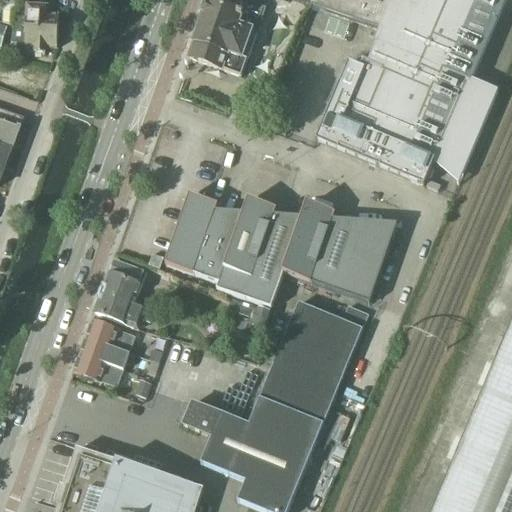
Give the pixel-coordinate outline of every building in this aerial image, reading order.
[(211,0),(189,63),(240,82),(257,36),(251,34),(254,27),(259,29),(265,13),(260,11),(264,0),(263,0),(237,0),(236,3),(228,0),(211,0)] [(346,65),(313,144),(422,190),(432,164),(435,163),(470,83),(473,83),(508,0),(303,0),(302,5),(311,8),(309,11),(376,35),(371,48),(373,50),(363,72),(346,65)] [(13,29),(26,34),(58,35),(59,18),(48,18),(48,12),(21,11),(21,8),(9,7),(2,13),(2,26),(13,29)] [(13,29),(9,57),(46,58),(46,53),(58,53),(58,35),(26,34),(13,29)] [(0,151),(11,155),(22,123),(0,114),(0,151)] [(0,184),(11,155),(0,151),(0,184)] [(427,184),(425,189),(436,194),(439,189),(427,184)] [(183,215),(164,269),(217,288),(218,288),(235,240),(243,218),(242,218),(215,216),(217,210),(188,200),(183,215)] [(243,218),(235,240),(299,261),(291,282),(367,309),(394,232),(398,232),(399,230),(331,225),(333,219),(305,209),(300,222),(273,220),(275,214),(247,204),(242,218),(243,218)] [(218,288),(217,288),(215,294),(269,314),(282,279),(291,282),(299,261),(235,240),(218,288)] [(159,273),(162,262),(151,258),(147,269),(159,273)] [(103,290),(100,297),(153,316),(156,306),(137,299),(141,288),(137,286),(142,274),(114,264),(109,277),(108,277),(103,290)] [(153,316),(100,297),(98,304),(94,317),(138,334),(141,323),(149,326),(153,316)] [(246,326),(238,323),(236,332),(262,341),(264,332),(270,316),(251,310),(230,302),(227,311),(249,318),(246,326)] [(199,467),(243,485),(235,504),(253,511),(286,511),(366,319),(346,311),(340,326),(296,308),(247,428),(220,417),(191,406),(182,429),(209,440),(199,467)] [(511,511),(511,323),(440,494),(432,511),(511,511)] [(119,334),(91,324),(82,350),(126,366),(129,358),(135,340),(119,334)] [(226,332),(222,345),(220,351),(255,361),(260,341),(226,332)] [(72,376),(102,387),(102,386),(117,391),(126,366),(82,350),(72,376)] [(55,511),(195,511),(201,496),(202,494),(74,454),(74,456),(74,457),(62,492),(67,494),(66,497),(58,494),(55,503),(63,506),(62,509),(57,507),(55,511)]
